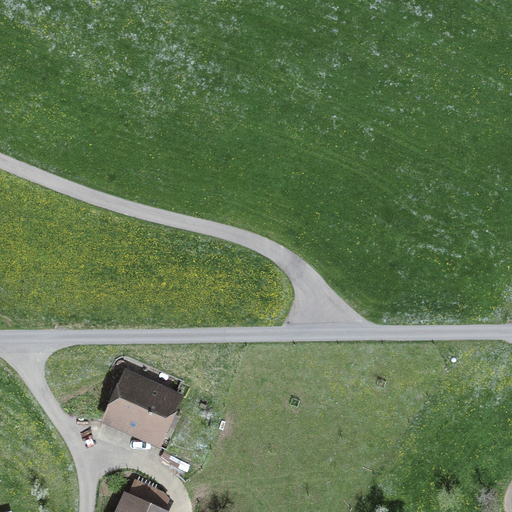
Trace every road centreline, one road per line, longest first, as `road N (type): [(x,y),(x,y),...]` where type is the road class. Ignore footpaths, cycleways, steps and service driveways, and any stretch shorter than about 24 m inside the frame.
road 1 (unclassified): [(511,328),(0,337)]
road 2 (track): [(0,158),(266,246),(314,286),(317,329)]
road 3 (track): [(82,511),(77,437),(34,380),(22,337)]
road 4 (track): [(77,437),(157,469),(177,511)]
